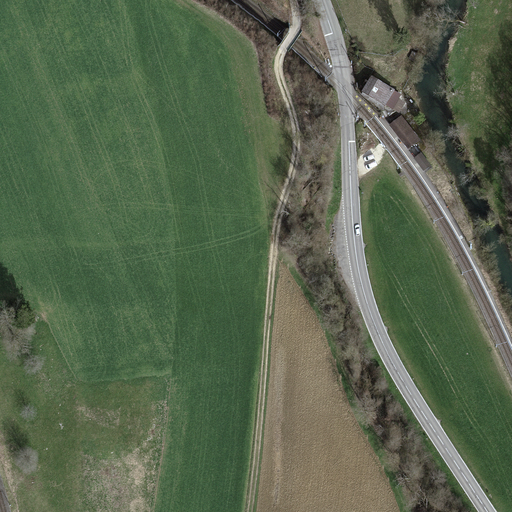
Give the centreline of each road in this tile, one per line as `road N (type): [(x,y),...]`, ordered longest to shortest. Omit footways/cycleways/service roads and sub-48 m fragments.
road 1 (primary): [(486,511),(389,358),(360,283),(345,90),(320,0)]
road 2 (track): [(248,511),(273,246),(296,144),(277,64),(295,28)]
